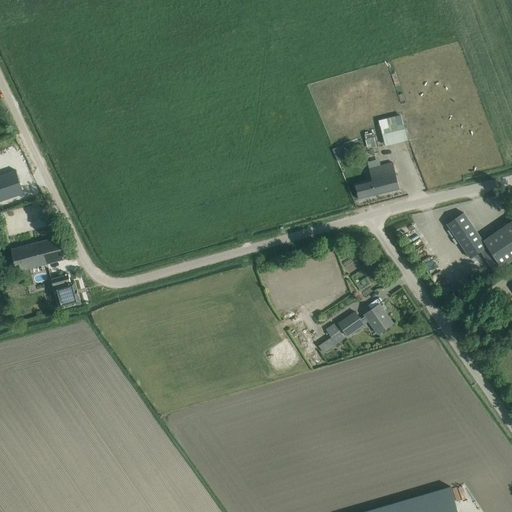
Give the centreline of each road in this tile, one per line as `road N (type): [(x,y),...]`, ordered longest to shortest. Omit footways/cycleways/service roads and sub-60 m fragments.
road 1 (unclassified): [(368,217),(102,286),(0,86)]
road 2 (unclassified): [(368,217),(511,183)]
road 3 (residential): [(511,429),(436,318)]
road 4 (residential): [(436,318),(368,217)]
